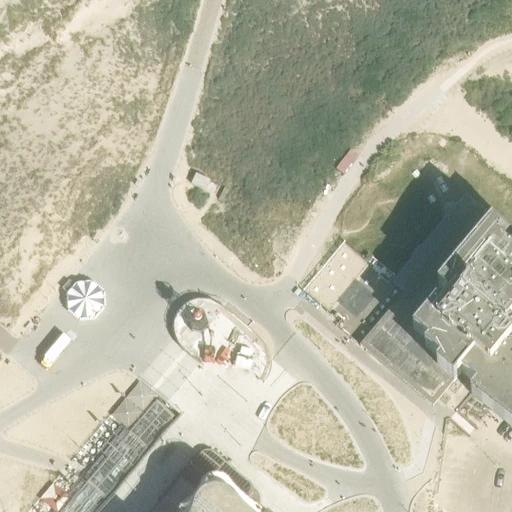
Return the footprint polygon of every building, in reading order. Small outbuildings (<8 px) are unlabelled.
[(511,245),(466,206),(401,285),(414,296),(366,353),(402,384),(423,359),(424,360),(423,363),(424,366),(426,367),(429,368),(431,366),(453,385),(465,371),(480,383),(474,390),(511,422),(511,245)] [(90,284),(74,286),(66,297),(68,313),(79,322),(94,321),(103,309),(102,294),(90,284)] [(177,322),(176,329),(176,335),(177,341),(180,347),(184,352),(189,357),(230,314),(225,309),(219,306),(213,303),(207,302),(200,302),(194,304),(188,307),(184,311),(180,316),(177,322)] [(189,357),(162,386),(239,454),(246,445),(279,477),(293,462),(263,435),(291,369),(230,314),(189,357)] [(93,478),(63,511),(250,511),(249,511),(242,505),(215,482),(210,478),(223,464),(230,456),(181,414),(179,416),(176,420),(156,403),(93,478)]
